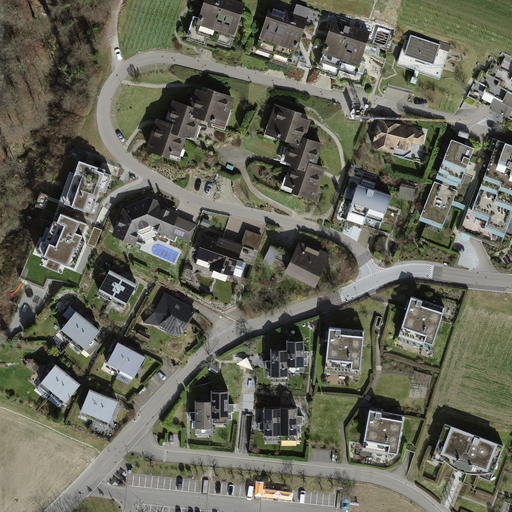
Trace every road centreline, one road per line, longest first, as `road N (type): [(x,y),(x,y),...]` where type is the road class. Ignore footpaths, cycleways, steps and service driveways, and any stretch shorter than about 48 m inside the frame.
road 1 (residential): [(466,121),(155,56),(130,65),(106,93),(109,138),(149,177),(199,202),(337,236),(379,279)]
road 2 (residential): [(128,436),(164,456),(380,478),(435,511)]
road 3 (tertiary): [(128,436),(206,353),(247,328),(379,279)]
road 4 (track): [(511,424),(432,410),(408,494)]
road 5 (tertiary): [(379,279),(428,270),(511,280)]
